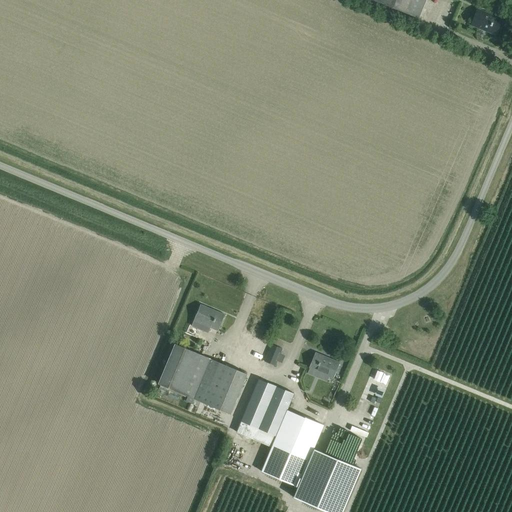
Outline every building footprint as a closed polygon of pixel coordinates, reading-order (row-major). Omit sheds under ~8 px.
[(372,0),(419,18),(426,0),(372,0)] [(495,35),(501,19),(477,9),(470,25),(495,35)] [(218,331),(224,315),(200,305),(191,326),(208,333),(210,327),(218,331)] [(174,344),(158,384),(187,396),(185,401),(192,404),(194,399),(211,359),(174,344)] [(282,349),(271,344),(264,361),(275,366),(282,349)] [(332,379),(339,363),(315,352),(308,369),(332,379)] [(211,359),(194,399),(230,414),(246,374),(211,359)] [(258,379),(240,421),(259,429),(277,387),(258,379)] [(276,436),(287,410),(293,394),(277,387),(259,429),(276,436)] [(347,404),(344,409),(353,413),(355,407),(347,404)] [(297,487),(323,425),(287,410),(276,436),(272,446),(261,472),(297,487)] [(341,511),(359,469),(313,450),(293,498),(327,511),(341,511)]
